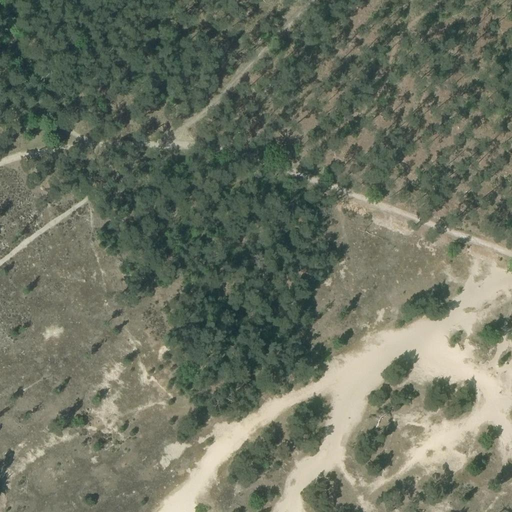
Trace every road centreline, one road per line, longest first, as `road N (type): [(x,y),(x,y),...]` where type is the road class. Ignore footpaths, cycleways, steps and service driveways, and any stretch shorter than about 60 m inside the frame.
road 1 (track): [(174,146),(228,148),(511,246)]
road 2 (track): [(0,20),(45,110),(80,144)]
